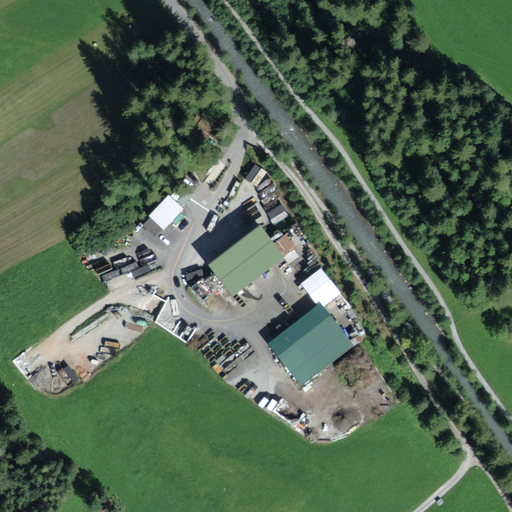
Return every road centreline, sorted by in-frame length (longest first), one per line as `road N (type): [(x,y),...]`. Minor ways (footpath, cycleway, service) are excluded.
road 1 (track): [(511,424),(331,135),(224,0)]
road 2 (track): [(243,133),(298,183),(470,451),(458,478),(418,511)]
